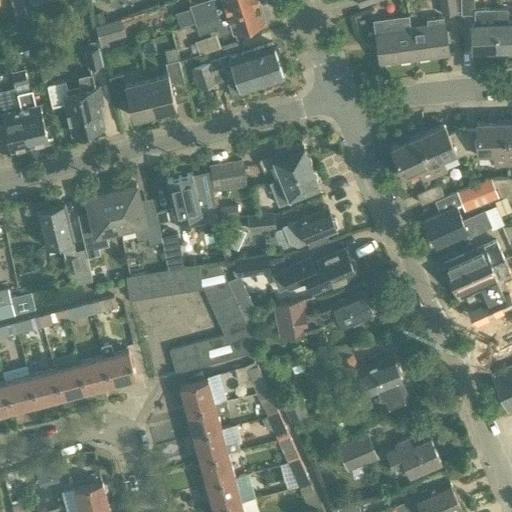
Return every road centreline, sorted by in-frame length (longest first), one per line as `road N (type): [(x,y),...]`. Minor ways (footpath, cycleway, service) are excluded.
road 1 (residential): [(511,494),(341,102)]
road 2 (residential): [(0,178),(341,102)]
road 3 (residential): [(152,511),(134,447),(111,428),(0,452)]
road 4 (residential): [(341,102),(511,89)]
